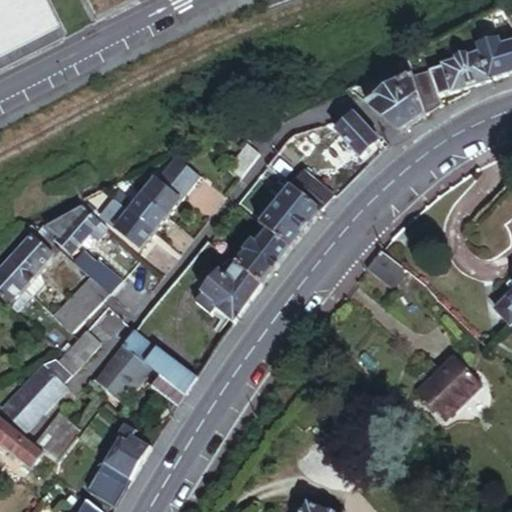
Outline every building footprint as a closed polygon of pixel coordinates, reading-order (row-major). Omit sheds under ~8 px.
[(0,0),(0,72),(64,40),(44,0),(84,0),(96,24),(143,0),(0,0)] [(511,80),(511,42),(483,52),(483,55),(492,86),(511,80)] [(492,86),(483,55),(457,63),(458,66),(428,77),(423,62),(412,65),(415,78),(427,120),(439,113),(437,101),(492,86)] [(380,78),(391,97),(411,82),(402,65),(380,78)] [(427,120),(415,78),(411,82),(391,97),(370,112),(402,140),(427,120)] [(382,147),(358,122),(339,140),(363,165),(382,147)] [(228,176),(239,183),(255,159),(244,152),(228,176)] [(201,183),(178,164),(163,183),(174,192),(171,195),(157,186),(143,202),(170,223),(201,183)] [(337,202),(305,177),(293,192),(325,217),(337,202)] [(294,256),(325,217),(293,192),(262,231),(270,237),(294,256)] [(143,202),(129,218),(157,241),(170,223),(143,202)] [(129,218),(117,209),(104,224),(144,257),(157,241),(129,218)] [(66,236),(57,246),(72,259),(86,244),(90,246),(94,242),(98,246),(107,234),(83,213),(57,226),(58,227),(66,236)] [(58,227),(44,242),(52,250),(57,246),(66,236),(58,227)] [(19,237),(7,251),(10,250),(37,236),(32,232),(19,237)] [(402,233),(390,246),(411,264),(422,251),(402,233)] [(42,278),(62,258),(52,250),(44,242),(37,236),(10,250),(42,278)] [(265,293),(294,256),(270,237),(260,250),(256,247),(247,259),(251,261),(241,274),(265,293)] [(42,278),(10,250),(7,251),(0,259),(0,271),(32,301),(44,289),(42,278)] [(382,255),(367,273),(394,294),(408,273),(382,255)] [(118,290),(99,274),(97,276),(82,262),(75,270),(87,279),(110,300),(118,290)] [(265,293),(241,274),(227,263),(193,307),(211,321),(215,316),(235,331),(265,293)] [(32,301),(0,271),(0,303),(15,318),(32,301)] [(110,300),(87,279),(67,301),(90,322),(110,300)] [(511,299),(498,311),(511,326),(511,325),(511,299)] [(90,322),(67,301),(51,320),(74,340),(90,322)] [(110,343),(94,329),(59,369),(57,367),(41,371),(43,375),(5,414),(27,436),(63,399),(60,395),(110,343)] [(41,343),(60,362),(73,349),(52,331),(41,343)] [(138,338),(102,387),(115,397),(118,392),(131,402),(152,375),(156,377),(149,387),(155,391),(152,395),(178,416),(198,386),(138,338)] [(455,357),(418,390),(444,419),(481,385),(455,357)] [(118,392),(115,397),(127,408),(131,402),(118,392)] [(59,419),(54,426),(75,442),(81,434),(59,419)] [(35,450),(0,423),(0,450),(31,473),(44,457),(57,466),(75,442),(54,426),(35,450)] [(125,442),(90,497),(116,511),(117,511),(154,453),(127,427),(120,439),(125,442)]
